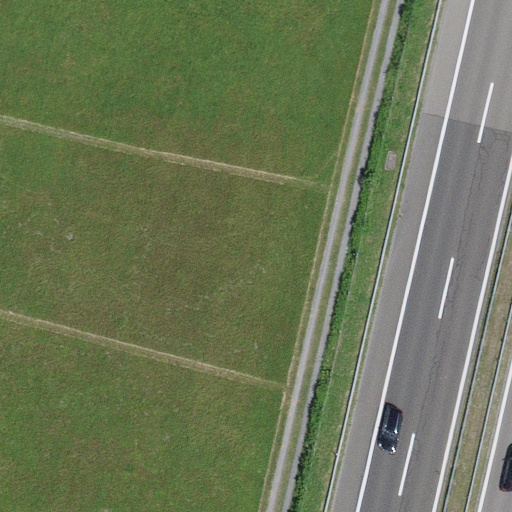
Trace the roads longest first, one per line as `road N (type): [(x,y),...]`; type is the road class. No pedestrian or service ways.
road 1 (track): [(292,511),(405,0)]
road 2 (motorway): [(511,1),(397,511)]
